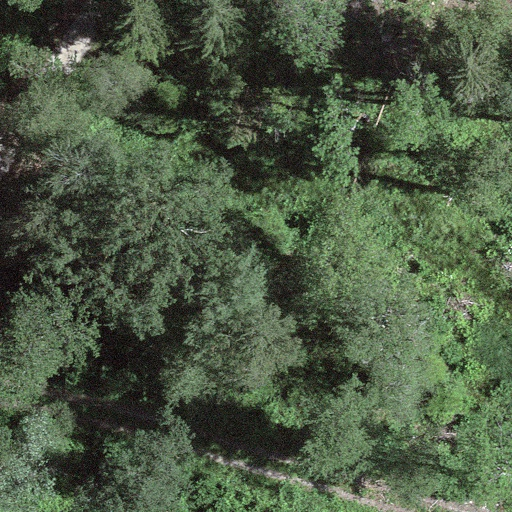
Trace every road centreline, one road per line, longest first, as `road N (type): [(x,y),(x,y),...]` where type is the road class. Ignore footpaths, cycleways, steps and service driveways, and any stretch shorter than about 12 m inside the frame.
road 1 (track): [(437,511),(0,383)]
road 2 (track): [(109,0),(0,161)]
